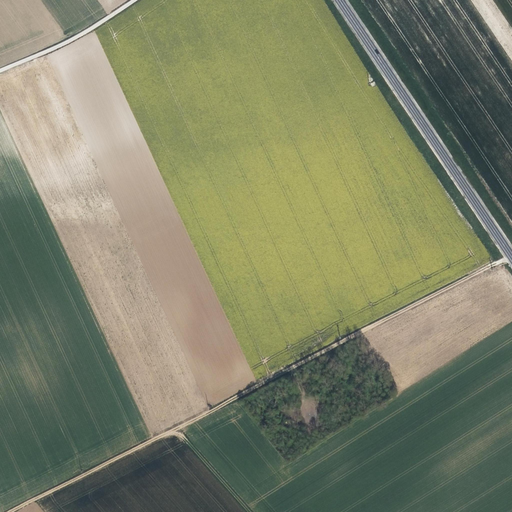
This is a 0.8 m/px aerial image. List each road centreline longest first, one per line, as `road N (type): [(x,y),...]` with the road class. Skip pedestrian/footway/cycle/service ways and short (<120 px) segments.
road 1 (track): [(511,257),(9,511)]
road 2 (primary): [(511,256),(339,0)]
road 3 (track): [(0,71),(134,0)]
